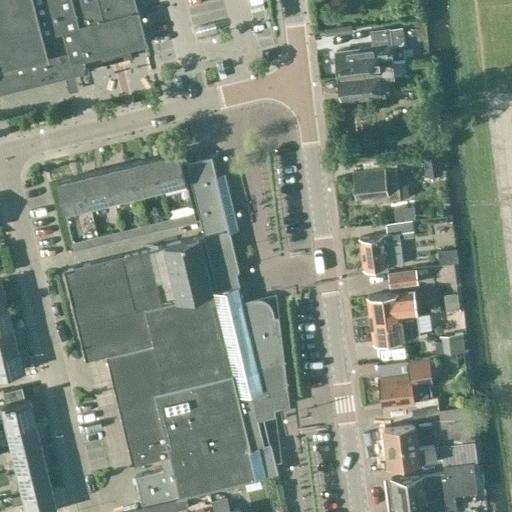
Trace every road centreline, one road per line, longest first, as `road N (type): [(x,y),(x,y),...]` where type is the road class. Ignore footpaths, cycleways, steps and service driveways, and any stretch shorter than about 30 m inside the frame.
road 1 (tertiary): [(357,511),(302,80)]
road 2 (residential): [(88,511),(2,155)]
road 3 (residential): [(2,155),(302,80)]
